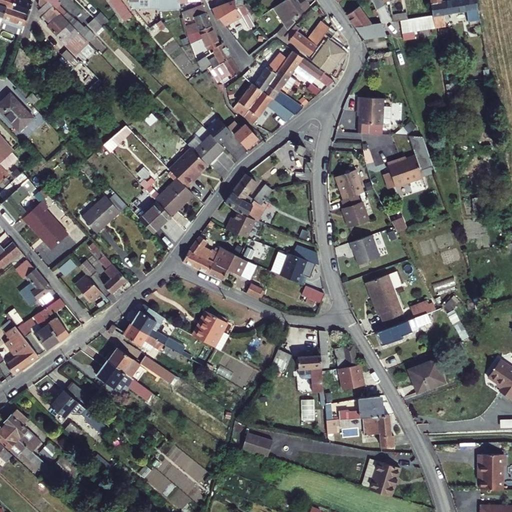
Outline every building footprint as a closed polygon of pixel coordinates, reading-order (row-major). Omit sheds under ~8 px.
[(0,0),(0,4),(7,7),(12,9),(14,0),(0,0)] [(32,3),(25,0),(14,0),(12,9),(28,15),(32,3)] [(45,0),(47,2),(63,17),(66,14),(59,6),(60,2),(57,2),(57,0),(45,0)] [(132,16),(120,0),(107,0),(121,19),(124,16),(127,20),(132,16)] [(158,8),(158,0),(138,0),(138,2),(128,2),(129,5),(132,9),(158,8)] [(178,0),(158,0),(158,8),(158,10),(180,9),(178,0)] [(178,0),(180,9),(181,13),(188,10),(187,2),(187,0),(178,0)] [(240,14),(247,12),(243,6),(235,8),(234,0),(231,0),(222,4),(211,8),(216,20),(219,19),(227,29),(231,26),(230,24),(233,22),(229,17),(237,11),(240,14)] [(305,0),(300,5),(297,0),(284,0),(273,8),(284,26),(276,34),(281,38),(294,22),(292,20),(294,17),(303,12),(309,5),(305,0)] [(436,2),(431,2),(433,15),(435,27),(438,27),(444,26),(444,20),(448,19),(448,13),(466,10),(467,22),(479,20),(476,0),(444,0),(442,0),(436,2)] [(93,49),(78,34),(68,24),(63,17),(47,2),(41,8),(38,11),(42,16),(44,15),(49,20),(46,22),(48,24),(47,26),(75,55),(76,54),(82,60),(93,49)] [(247,3),(243,6),(247,12),(253,21),(258,18),(247,3)] [(389,18),(383,4),(375,8),(381,22),(389,18)] [(204,11),(202,5),(188,10),(181,13),(183,20),(204,11)] [(371,24),(359,6),(350,12),(347,9),(344,11),(356,27),(371,24)] [(28,15),(12,9),(7,7),(2,18),(4,19),(21,25),(24,26),(24,25),(28,15)] [(407,18),(406,11),(391,14),(392,21),(407,18)] [(100,13),(93,19),(102,27),(108,21),(100,13)] [(186,36),(210,27),(205,13),(183,22),(186,36)] [(155,25),(160,21),(161,20),(158,16),(146,25),(149,29),(155,25)] [(68,24),(78,34),(84,28),(74,18),(68,24)] [(21,25),(4,19),(3,22),(20,28),(21,25)] [(102,27),(93,19),(88,24),(96,33),(102,27)] [(165,27),(160,21),(155,25),(161,31),(165,27)] [(3,22),(1,22),(0,24),(0,27),(20,36),(23,30),(20,28),(3,22)] [(387,35),(381,22),(372,24),(376,37),(387,35)] [(308,40),(316,46),(329,28),(322,23),(308,40)] [(219,45),(210,27),(186,36),(189,44),(202,39),(207,50),(211,48),(219,45)] [(284,38),(308,56),(316,46),(308,40),(292,28),(284,38)] [(308,56),(329,72),(343,52),(328,41),(335,32),(329,28),(316,46),(308,56)] [(210,66),(212,68),(231,57),(226,49),(223,43),(219,45),(211,48),(214,52),(205,57),(210,66)] [(35,65),(20,48),(14,64),(24,75),(35,65)] [(279,53),(271,63),(279,68),(289,76),(297,65),(328,84),(334,80),(306,61),(291,51),(286,58),(279,53)] [(329,72),(308,56),(307,58),(328,73),(329,72)] [(210,66),(205,57),(197,62),(201,71),(207,68),(210,66)] [(240,72),(231,57),(212,68),(216,75),(225,70),(231,78),(240,72)] [(80,61),(70,71),(88,90),(98,80),(80,61)] [(266,67),(252,85),(262,92),(279,68),(271,63),(267,68),(266,67)] [(279,68),(262,92),(272,99),(276,102),(294,115),(302,108),(278,92),(282,85),(289,90),(295,80),(289,76),(279,68)] [(229,79),(225,75),(215,82),(223,96),(222,84),(229,79)] [(465,85),(464,80),(445,83),(446,88),(465,85)] [(232,109),(243,118),(262,92),(252,85),(250,84),(232,109)] [(22,95),(16,88),(0,103),(0,111),(19,131),(33,118),(17,100),(22,95)] [(459,138),(451,91),(447,92),(454,139),(459,138)] [(262,92),(243,118),(253,125),(272,99),(262,92)] [(39,100),(32,93),(26,99),(32,106),(39,100)] [(383,99),(358,98),(357,111),(360,111),(359,124),(382,125),(383,123),(390,124),(391,108),(383,107),(383,99)] [(290,119),(294,115),(276,102),(273,107),(290,119)] [(219,118),(206,131),(210,134),(220,144),(231,132),(227,127),(219,118)] [(231,132),(232,133),(245,149),(257,138),(245,124),(240,129),(233,121),(227,127),(231,132)] [(125,126),(104,145),(111,152),(132,133),(125,126)] [(68,142),(57,132),(51,137),(62,148),(68,142)] [(0,163),(5,160),(13,153),(15,151),(0,134),(0,163)] [(220,144),(210,134),(199,145),(193,138),(187,145),(190,148),(207,164),(208,165),(224,149),(220,144)] [(421,174),(434,170),(423,137),(413,137),(415,142),(410,144),(415,157),(421,174)] [(306,148),(299,145),(296,151),(303,154),(306,148)] [(178,179),(186,188),(194,180),(192,178),(207,164),(190,148),(168,170),(177,179),(178,179)] [(0,192),(11,183),(7,179),(10,175),(6,171),(19,159),(13,153),(5,160),(0,163),(0,192)] [(421,174),(415,157),(400,161),(399,159),(386,164),(395,188),(408,183),(412,192),(425,187),(422,178),(422,177),(421,174)] [(310,180),(310,163),(306,163),(305,172),(297,171),(297,179),(310,180)] [(343,200),(357,195),(363,193),(354,167),(334,175),(343,200)] [(22,172),(11,183),(0,192),(0,195),(5,201),(28,179),(22,172)] [(246,174),(232,192),(238,197),(258,209),(263,203),(263,202),(265,199),(269,194),(273,190),(264,184),(253,200),(246,195),(256,182),(246,174)] [(28,179),(5,201),(1,204),(15,221),(26,211),(19,203),(29,194),(28,193),(35,187),(28,179)] [(157,202),(170,216),(192,194),(186,188),(178,179),(177,179),(155,200),(157,202)] [(49,195),(42,187),(33,195),(40,203),(42,201),(49,195)] [(232,192),(224,203),(237,211),(255,219),(266,205),(263,202),(263,203),(258,209),(238,197),(232,192)] [(96,233),(119,212),(119,211),(125,204),(115,193),(108,200),(105,196),(82,217),(96,233)] [(269,194),(265,199),(271,204),(275,198),(269,194)] [(357,195),(343,200),(341,201),(344,208),(342,209),(348,228),(368,221),(362,202),(359,203),(357,195)] [(40,203),(22,220),(28,226),(29,226),(51,250),(68,235),(45,211),(48,208),(42,201),(40,203)] [(171,217),(170,216),(157,202),(139,219),(152,234),(171,217)] [(255,219),(237,211),(232,224),(229,223),(225,230),(246,238),(255,219)] [(404,232),(401,223),(396,224),(393,225),(396,236),(404,232)] [(183,262),(207,273),(213,261),(216,263),(224,249),(220,246),(217,252),(205,246),(208,242),(199,235),(189,249),(183,262)] [(380,259),(371,235),(350,243),(353,253),(357,252),(358,255),(357,258),(360,266),(380,259)] [(5,244),(7,247),(13,242),(11,239),(5,244)] [(13,242),(7,247),(4,249),(0,252),(0,267),(21,250),(13,242)] [(317,252),(299,245),(295,256),(307,260),(319,265),(317,252)] [(127,280),(96,246),(93,249),(90,251),(107,269),(104,271),(108,275),(110,278),(104,284),(104,285),(112,294),(127,280)] [(213,261),(207,273),(221,280),(227,269),(249,280),(257,265),(242,259),(224,249),(216,263),(213,261)] [(295,256),(288,254),(280,275),(303,285),(306,276),(302,275),(307,260),(295,256)] [(59,268),(65,277),(78,267),(71,258),(59,268)] [(36,269),(28,259),(16,269),(18,271),(23,279),(27,276),(36,269)] [(86,275),(89,278),(96,271),(86,261),(79,267),(86,275)] [(53,289),(36,269),(27,276),(36,288),(32,292),(43,306),(51,300),(47,294),(53,289)] [(402,313),(387,274),(366,282),(378,314),(380,313),(383,321),(402,313)] [(103,293),(89,278),(86,275),(75,285),(91,304),(103,293)] [(110,278),(108,275),(102,281),(104,284),(110,278)] [(432,285),(436,295),(457,287),(453,277),(432,285)] [(259,299),(263,289),(251,284),(247,294),(259,299)] [(324,294),(318,291),(306,286),(302,295),(320,303),(324,294)] [(39,312),(60,341),(70,333),(57,316),(54,318),(51,315),(65,304),(60,298),(39,312)] [(433,307),(430,300),(415,306),(419,314),(433,307)] [(143,304),(131,323),(178,353),(182,346),(157,330),(164,318),(143,304)] [(207,311),(205,310),(197,326),(199,328),(207,311)] [(226,321),(207,311),(199,328),(197,326),(193,335),(220,349),(228,335),(222,331),(226,321)] [(47,351),(60,341),(39,312),(34,316),(42,328),(35,333),(47,351)] [(432,321),(429,312),(376,332),(381,345),(402,338),(401,335),(416,329),(417,327),(432,321)] [(31,318),(17,328),(24,337),(30,332),(28,329),(35,324),(31,318)] [(233,325),(226,321),(222,331),(228,335),(233,325)] [(178,353),(131,323),(125,332),(114,325),(110,331),(123,340),(125,336),(141,345),(144,341),(174,359),(178,353)] [(14,374),(39,356),(24,337),(15,325),(5,332),(11,339),(8,341),(17,355),(6,363),(14,374)] [(320,354),(321,368),(328,367),(325,331),(318,330),(320,354)] [(357,364),(353,345),(334,349),(338,368),(357,364)] [(116,346),(107,360),(130,376),(131,377),(138,367),(130,362),(133,358),(116,346)] [(291,354),(278,349),(272,363),(285,368),(291,354)] [(321,368),(320,354),(312,355),(310,351),(307,351),(306,355),(298,356),(299,368),(310,368),(312,392),(323,392),(321,368)] [(175,374),(145,355),(140,363),(169,383),(175,374)] [(445,382),(436,359),(408,368),(417,392),(445,382)] [(130,376),(107,360),(97,375),(115,388),(115,387),(120,391),(130,376)] [(511,396),(511,369),(497,360),(486,378),(500,388),(497,392),(509,400),(511,396)] [(357,364),(338,368),(343,389),(365,384),(361,363),(357,364)] [(152,393),(133,379),(127,387),(146,400),(152,393)] [(105,425),(63,389),(50,405),(65,418),(71,411),(73,413),(78,407),(83,411),(81,413),(86,418),(84,420),(102,435),(107,430),(103,427),(105,425)] [(339,410),(339,419),(358,418),(364,417),(382,415),(380,396),(358,397),(359,410),(348,411),(348,409),(339,410)] [(4,425),(32,451),(41,442),(22,425),(28,419),(16,408),(3,422),(5,424),(4,425)] [(390,415),(382,415),(364,417),(365,434),(380,433),(381,447),(394,446),(393,435),(391,435),(390,415)] [(359,425),(358,418),(339,419),(326,420),(327,436),(333,436),(333,433),(336,433),(336,425),(340,425),(340,427),(359,425)] [(81,432),(70,423),(66,429),(76,438),(81,432)] [(46,463),(32,451),(4,425),(2,427),(0,425),(0,441),(16,457),(21,452),(40,469),(46,463)] [(271,444),(246,436),(241,453),(266,461),(271,444)] [(58,449),(50,442),(41,452),(49,459),(58,449)] [(0,456),(6,462),(12,455),(0,443),(0,456)] [(79,470),(63,455),(51,469),(67,483),(79,470)] [(503,489),(503,455),(478,455),(478,466),(481,466),(480,489),(503,489)] [(397,468),(367,458),(359,486),(367,488),(367,490),(389,496),(397,468)]
